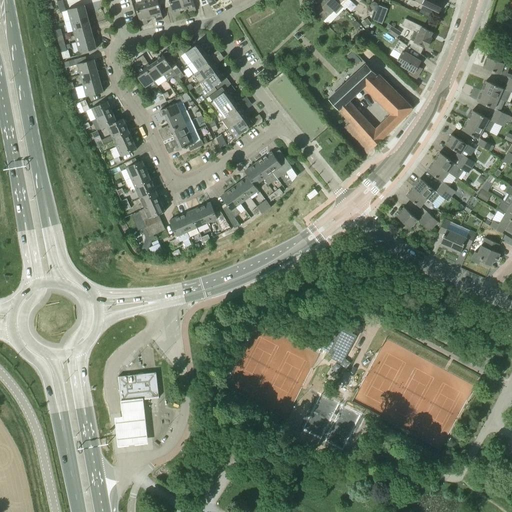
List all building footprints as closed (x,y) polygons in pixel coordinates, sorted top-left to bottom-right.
[(165,4),(163,0),(149,0),(146,1),(151,19),(155,17),(156,21),(163,19),(160,5),(165,4)] [(184,9),(181,0),(163,0),(165,4),(170,2),(174,16),(181,14),(180,11),(184,9)] [(181,0),(184,9),(188,8),(189,12),(196,10),(193,0),(181,0)] [(343,7),(335,0),(316,0),(320,3),(313,10),(324,21),(333,11),(337,14),(343,7)] [(349,0),(335,0),(343,7),(345,9),(352,2),(350,0),(349,0)] [(443,4),(442,4),(444,0),(412,0),(439,13),(440,11),(441,11),(442,8),(442,6),(443,4)] [(151,19),(146,1),(135,4),(141,25),(148,23),(147,20),(151,19)] [(384,23),(390,7),(380,3),(374,19),(384,23)] [(88,16),(85,5),(68,10),(71,21),(88,16)] [(91,26),(88,16),(71,21),(74,31),(91,26)] [(371,23),(367,18),(361,22),(365,27),(371,23)] [(433,32),(412,22),(405,18),(402,26),(414,32),(411,40),(415,41),(415,42),(427,48),(432,38),(430,37),(433,32)] [(356,20),(352,24),(357,28),(360,25),(356,20)] [(94,37),(91,26),(74,31),(77,42),(94,37)] [(401,32),(392,26),(388,31),(387,32),(396,38),(401,32)] [(299,31),(295,35),(299,39),(303,35),(299,31)] [(66,45),(64,40),(63,34),(57,36),(59,41),(60,47),(66,45)] [(97,48),(94,37),(77,42),(80,53),(97,48)] [(418,67),(421,61),(406,53),(410,47),(399,40),(394,49),(402,54),(398,60),(403,63),(402,65),(410,70),(408,73),(417,78),(422,69),(418,67)] [(192,62),(205,52),(202,48),(204,46),(201,42),(186,52),(192,62)] [(199,70),(214,60),(211,56),(208,57),(205,52),(192,62),(188,65),(194,74),(199,70)] [(351,60),(356,55),(353,52),(348,57),(351,60)] [(483,68),(510,77),(510,78),(511,78),(511,75),(507,73),(511,61),(499,52),(496,60),(487,57),(483,68)] [(181,71),(175,63),(172,60),(168,62),(162,53),(158,57),(159,59),(155,62),(163,75),(167,81),(177,74),(181,71)] [(98,70),(95,59),(77,64),(80,75),(98,70)] [(205,79),(218,70),(215,65),(217,64),(214,60),(199,70),(194,74),(193,75),(199,83),(200,83),(205,79)] [(163,75),(155,62),(150,65),(148,63),(144,66),(154,81),(163,75)] [(329,99),(346,118),(339,123),(368,153),(413,109),(367,64),(329,99)] [(145,87),(154,81),(144,66),(140,69),(141,71),(136,74),(145,87)] [(101,81),(98,70),(80,75),(83,86),(101,81)] [(217,90),(215,86),(227,78),(223,73),(221,75),(218,70),(205,79),(200,83),(205,90),(202,92),(204,94),(202,95),(205,99),(217,90)] [(86,97),(104,92),(101,81),(83,86),(86,97)] [(507,102),(511,92),(511,85),(507,84),(505,89),(503,89),(503,88),(486,81),(482,91),(499,99),(505,101),(507,102)] [(221,108),(233,99),(230,94),(232,93),(229,88),(220,95),(217,90),(205,99),(208,103),(209,103),(215,112),(221,108)] [(505,101),(499,99),(482,91),(477,101),(496,110),(494,115),(507,121),(511,123),(511,120),(511,116),(500,111),(505,101)] [(227,117),(242,106),(239,102),(237,104),(233,99),(221,108),(215,112),(222,121),(227,117)] [(96,119),(113,111),(108,101),(92,108),(96,119)] [(167,119),(182,113),(177,103),(160,110),(163,115),(165,114),(167,119)] [(78,115),(84,112),(90,109),(88,105),(82,107),(76,110),(78,115)] [(246,117),(243,112),(245,111),(242,106),(227,117),(222,121),(229,129),(233,126),(234,126),(246,117)] [(504,127),(507,121),(494,115),(491,120),(473,110),(467,120),(484,129),(489,132),(495,123),(504,127)] [(117,121),(113,111),(96,119),(101,129),(107,126),(117,121)] [(170,130),(186,123),(182,113),(167,119),(170,125),(167,126),(170,130)] [(246,117),(234,126),(237,130),(232,134),(235,139),(255,124),(252,120),(249,121),(246,117)] [(112,136),(128,129),(123,118),(117,121),(107,126),(112,136)] [(479,139),(484,129),(467,120),(462,130),(479,139)] [(176,139),(191,133),(186,123),(170,130),(172,135),(174,134),(176,139)] [(116,146),(133,139),(128,129),(112,136),(116,146)] [(179,151),(188,146),(191,151),(199,147),(204,144),(202,140),(201,140),(196,130),(191,133),(176,139),(179,144),(176,146),(179,151)] [(102,141),(100,136),(97,131),(92,133),(96,143),(102,141)] [(461,153),(467,144),(451,134),(445,144),(456,151),(453,156),(472,168),(475,162),(463,154),(463,155),(461,153)] [(226,145),(221,135),(216,138),(221,147),(226,145)] [(121,157),(137,149),(133,139),(116,146),(121,157)] [(491,151),(494,146),(481,139),(478,145),(491,151)] [(272,151),(263,158),(277,178),(293,167),(279,149),(273,154),(272,151)] [(468,173),(472,168),(453,156),(450,160),(440,152),(433,161),(449,172),(458,179),(464,170),(468,173)] [(509,165),(511,160),(511,154),(508,152),(503,161),(509,165)] [(268,185),(277,178),(263,158),(254,165),(264,179),(268,185)] [(131,178),(147,171),(142,160),(126,168),(131,178)] [(442,181),(449,172),(433,161),(427,170),(442,181)] [(264,179),(254,165),(245,171),(248,176),(255,186),(255,185),(264,179)] [(135,188),(152,181),(147,171),(131,178),(135,188)] [(486,178),(481,175),(477,180),(482,184),(486,178)] [(248,176),(239,183),(250,197),(259,191),(255,185),(255,186),(248,176)] [(435,190),(420,178),(413,187),(427,199),(435,190)] [(488,191),(494,181),(489,178),(482,188),(488,191)] [(140,198),(156,191),(152,181),(135,188),(140,198)] [(456,191),(444,182),(440,187),(452,196),(456,191)] [(250,197),(239,183),(230,189),(241,204),(250,197)] [(427,199),(413,187),(406,195),(420,207),(427,199)] [(452,196),(440,187),(436,192),(448,201),(452,196)] [(283,193),(280,188),(274,193),(277,197),(283,193)] [(241,204),(230,189),(221,196),(228,205),(223,208),(235,228),(240,225),(235,217),(240,213),(245,210),(241,204)] [(318,193),(317,192),(315,190),(315,189),(307,195),(310,199),(318,193)] [(487,202),(491,194),(482,189),(477,197),(487,202)] [(161,201),(156,191),(140,198),(145,208),(161,201)] [(271,201),(277,197),(274,193),(268,197),(271,201)] [(262,214),(271,207),(266,200),(257,207),(257,208),(257,207),(260,211),(260,212),(262,214)] [(145,226),(161,219),(159,214),(165,211),(161,201),(145,208),(139,211),(143,221),(145,226)] [(511,219),(511,207),(509,205),(502,201),(500,205),(507,209),(504,214),(511,219)] [(218,218),(211,202),(200,207),(208,223),(218,218)] [(208,223),(200,207),(190,211),(197,227),(208,223)] [(257,207),(257,208),(252,211),(255,216),(260,212),(260,211),(257,207)] [(418,220),(404,207),(396,215),(410,228),(418,220)] [(197,227),(190,211),(180,216),(187,232),(197,227)] [(438,222),(428,212),(423,217),(434,227),(438,222)] [(511,232),(511,219),(504,214),(498,224),(493,221),(490,226),(502,233),(505,228),(511,232)] [(187,232),(180,216),(170,220),(177,237),(187,232)] [(434,227),(423,217),(419,221),(430,231),(434,227)] [(161,219),(145,226),(149,237),(166,230),(161,219)] [(450,250),(457,233),(448,229),(451,222),(445,219),(439,232),(444,235),(439,246),(450,250)] [(470,246),(476,233),(470,230),(467,237),(457,233),(450,250),(460,255),(465,244),(470,246)] [(511,237),(506,235),(503,239),(511,243),(511,237)] [(148,252),(152,240),(146,238),(142,249),(148,252)] [(191,244),(189,238),(183,240),(186,246),(191,244)] [(500,244),(485,238),(481,245),(480,246),(478,252),(475,251),(471,260),(479,264),(481,261),(491,265),(493,261),(497,262),(500,254),(496,252),(500,244)] [(153,255),(156,253),(158,256),(164,253),(158,240),(152,243),(153,246),(149,248),(153,255)] [(341,364),(357,336),(352,333),(353,331),(344,327),(345,324),(338,320),(333,329),(331,328),(320,348),(332,355),(330,358),(341,364)] [(118,376),(121,402),(152,398),(159,398),(156,372),(149,373),(118,376)] [(122,417),(114,418),(117,448),(148,445),(143,397),(121,399),(122,417)]
